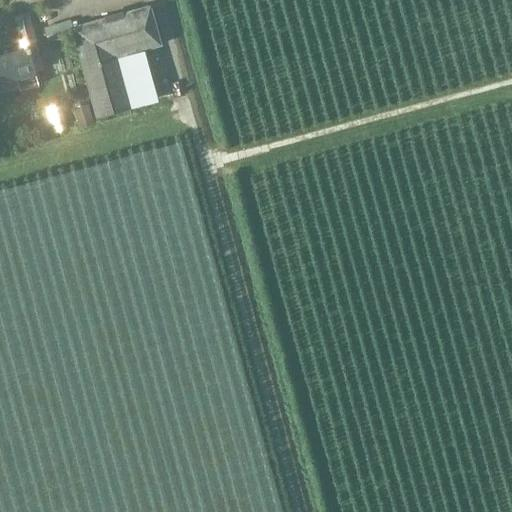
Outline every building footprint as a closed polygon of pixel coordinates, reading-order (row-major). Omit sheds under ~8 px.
[(115,57),(141,50),(159,45),(149,6),(71,28),(96,117),(129,108),(115,57)] [(31,61),(39,58),(27,13),(14,17),(23,49),(0,55),(0,83),(16,79),(19,89),(37,84),(31,61)] [(115,57),(129,108),(155,101),(141,50),(115,57)] [(88,102),(72,102),(72,116),(88,115),(88,102)] [(51,131),(62,128),(59,115),(48,117),(51,131)]
